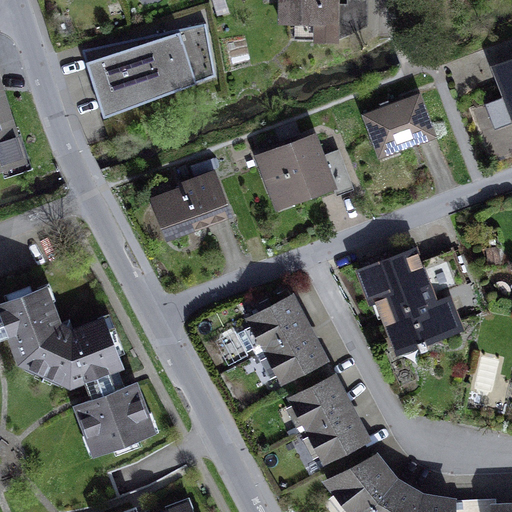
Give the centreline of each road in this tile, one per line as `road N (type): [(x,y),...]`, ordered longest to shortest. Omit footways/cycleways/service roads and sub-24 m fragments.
road 1 (residential): [(309,257),(400,431),(511,455)]
road 2 (residential): [(253,511),(151,318)]
road 3 (residential): [(309,257),(511,179)]
road 4 (residential): [(89,196),(60,136),(20,10)]
road 5 (residential): [(151,318),(309,257)]
road 6 (residential): [(151,318),(89,196)]
